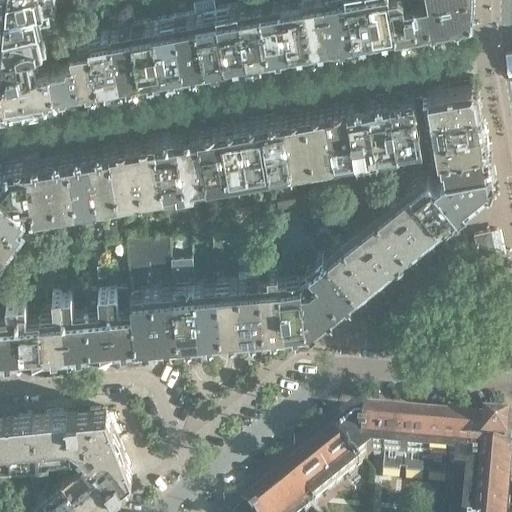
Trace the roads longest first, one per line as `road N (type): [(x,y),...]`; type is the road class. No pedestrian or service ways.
road 1 (residential): [(0,135),(511,37)]
road 2 (residential): [(194,481),(150,380),(0,391)]
road 3 (residential): [(194,481),(340,365)]
road 4 (residential): [(511,383),(340,365)]
